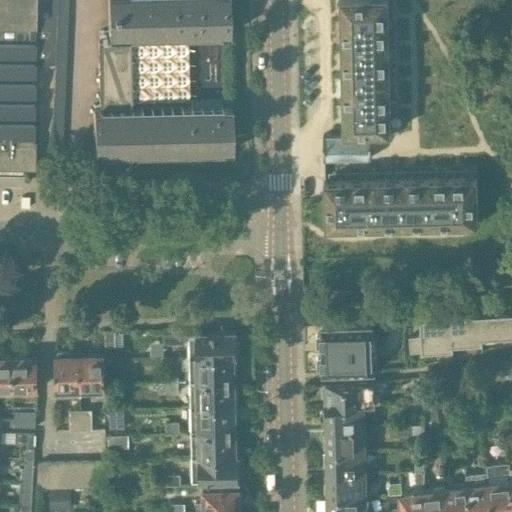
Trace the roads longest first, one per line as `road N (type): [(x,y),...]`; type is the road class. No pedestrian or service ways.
road 1 (residential): [(279,238),(0,232)]
road 2 (residential): [(279,238),(286,511)]
road 3 (residential): [(279,238),(275,0)]
road 4 (unknown): [(73,234),(81,0)]
